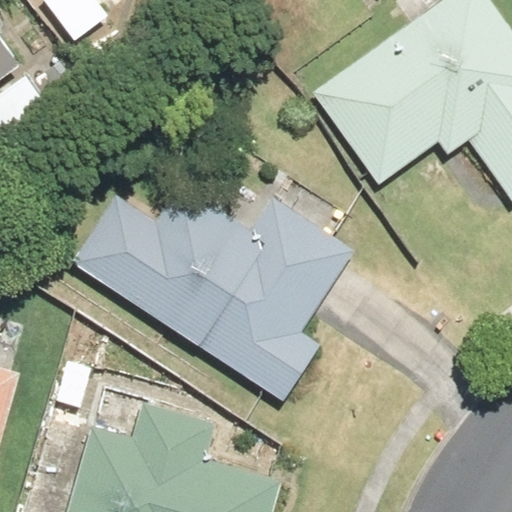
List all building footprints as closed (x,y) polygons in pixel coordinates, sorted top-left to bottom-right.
[(107,0),(52,0),(84,42),(119,16),(107,0)] [(511,27),(492,0),(449,0),(321,93),(386,181),(448,135),(463,155),(486,138),(511,173),(511,27)] [(0,89),(33,63),(0,20),(0,89)] [(38,69),(0,97),(0,126),(13,143),(64,103),(38,69)] [(165,220),(122,193),(78,262),(291,399),(325,346),(307,334),(361,251),(277,197),(256,230),(188,185),(165,220)] [(0,463),(24,372),(0,365),(0,463)] [(215,460),(227,416),(113,384),(77,511),(278,511),(287,480),(215,460)]
